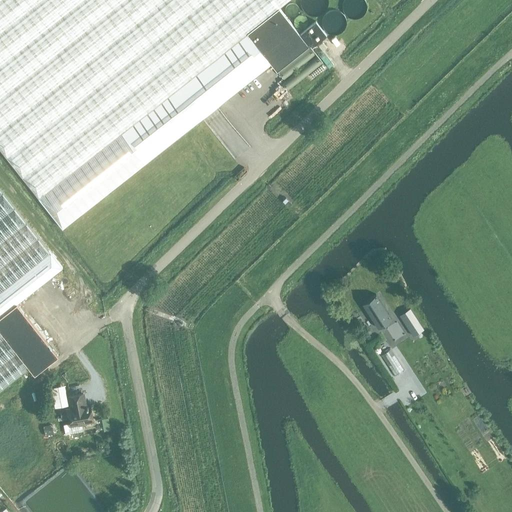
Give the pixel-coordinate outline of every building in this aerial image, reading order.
[(278,7),(287,0),(0,0),(0,149),(38,197),(62,227),(270,63),(246,32),(278,7)] [(327,0),(303,0),(304,1),(304,4),(305,6),(307,7),(309,9),(310,10),(314,11),(316,11),(320,10),(321,9),(323,8),(325,6),(326,4),(327,2),(327,0)] [(308,45),(278,7),(246,32),(270,63),(276,70),(308,45)] [(62,267),(0,188),(0,389),(29,367),(0,330),(0,316),(17,303),(62,267)] [(376,325),(390,316),(376,294),(362,303),(376,325)] [(58,356),(17,303),(0,316),(0,330),(29,367),(34,374),(58,356)] [(408,310),(398,316),(411,336),(421,329),(408,310)] [(382,355),(395,375),(404,369),(391,349),(382,355)] [(65,386),(51,389),(54,408),(69,406),(65,386)] [(93,420),(90,405),(85,406),(83,393),(69,396),(72,408),(67,409),(67,410),(60,411),(61,417),(68,416),(70,425),(83,422),(85,423),(89,422),(90,421),(93,420)] [(51,425),(43,426),(45,435),(53,434),(51,425)]
